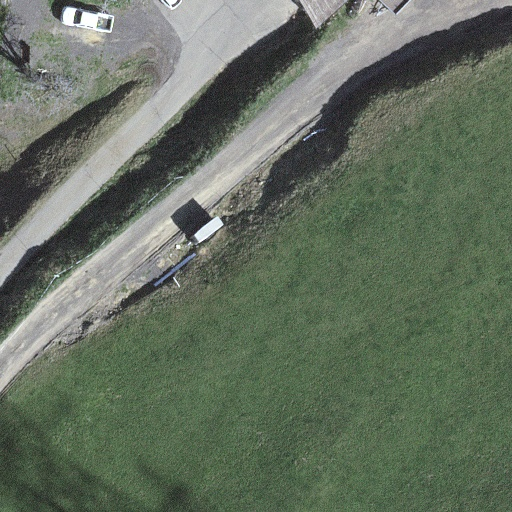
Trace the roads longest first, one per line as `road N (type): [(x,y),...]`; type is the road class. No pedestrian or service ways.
road 1 (track): [(494,0),(345,61),(0,364)]
road 2 (track): [(0,268),(242,26)]
